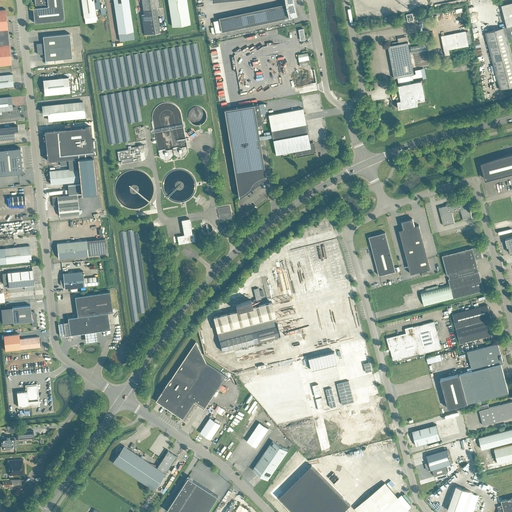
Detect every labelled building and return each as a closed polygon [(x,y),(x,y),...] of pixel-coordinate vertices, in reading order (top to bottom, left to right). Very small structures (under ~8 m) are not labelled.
[(33,7),(34,22),(64,19),(62,0),(34,0),(35,5),(36,5),(36,7),(33,7)] [(81,0),(84,17),(85,23),(87,23),(96,21),(95,16),(96,16),(94,7),(93,0),(81,0)] [(113,0),(119,41),(134,38),(128,0),(113,0)] [(159,7),(157,0),(141,0),(143,14),(141,14),(144,34),(159,32),(155,8),(159,7)] [(167,0),(172,26),(190,23),(186,0),(167,0)] [(211,0),(212,1),(217,0),(284,0),(285,4),(219,18),(221,31),(292,16),(292,15),(296,14),(294,6),(292,0),(211,0)] [(511,2),(501,5),(507,26),(485,32),(500,89),(511,86),(511,56),(507,39),(511,37),(511,2)] [(0,64),(11,64),(5,9),(0,9),(0,64)] [(445,55),(450,54),(449,49),(469,45),(466,30),(441,35),(445,55)] [(69,33),(43,36),(43,43),(37,44),(38,54),(44,53),(45,60),(72,57),(69,33)] [(392,45),(407,42),(406,36),(397,38),(398,41),(392,42),(392,45)] [(407,42),(392,45),(388,45),(394,78),(398,77),(399,85),(398,85),(400,96),(396,97),(399,108),(418,105),(417,101),(425,100),(421,80),(413,82),(412,78),(422,76),(421,68),(415,69),(416,73),(414,73),(408,42),(407,42)] [(411,52),(427,50),(426,43),(410,45),(411,52)] [(299,66),(309,64),(307,52),(297,54),(299,66)] [(0,86),(13,86),(12,73),(0,74),(0,86)] [(44,95),(70,92),(68,76),(43,79),(44,95)] [(12,106),(11,96),(0,96),(0,114),(1,114),(1,111),(9,110),(10,113),(16,113),(15,106),(12,106)] [(84,116),(83,101),(42,105),(43,113),(48,112),(49,120),(84,116)] [(258,103),(224,109),(238,196),(239,196),(239,197),(265,177),(265,176),(259,139),(265,138),(264,135),(259,136),(257,124),(256,119),(261,118),(258,103)] [(307,131),(302,108),(268,115),(272,139),(265,140),(266,143),(273,142),(275,154),(295,150),(296,154),(297,154),(313,151),(314,149),(313,142),(309,143),(308,137),(308,136),(309,136),(309,135),(309,134),(309,133),(308,133),(308,132),(307,131)] [(0,139),(15,138),(14,131),(18,130),(17,125),(0,127),(0,139)] [(51,142),(46,143),(48,159),(59,158),(59,159),(60,165),(68,164),(69,168),(79,167),(79,168),(80,183),(67,184),(68,188),(68,192),(68,193),(81,192),(81,193),(92,192),(96,191),(93,156),(97,155),(95,139),(91,140),(89,126),(50,130),(51,142)] [(143,147),(143,144),(138,145),(138,146),(131,147),(130,145),(128,146),(128,149),(117,151),(119,160),(121,159),(121,163),(141,159),(139,151),(141,151),(140,148),(143,147)] [(184,156),(187,151),(186,146),(158,151),(159,157),(164,160),(166,160),(166,161),(168,161),(168,159),(170,159),(173,154),(178,157),(180,157),(180,158),(183,158),(182,157),(184,156)] [(0,174),(21,173),(22,171),(20,147),(0,149),(0,174)] [(491,160),(482,163),(486,179),(511,171),(511,153),(510,154),(507,155),(496,158),(491,160)] [(77,167),(49,170),(50,184),(78,181),(77,167)] [(79,213),(77,193),(52,196),(53,206),(58,205),(59,216),(79,213)] [(10,204),(25,203),(25,195),(9,196),(10,204)] [(472,218),(467,200),(453,204),(451,205),(450,203),(446,204),(446,205),(439,207),(444,225),(454,222),(452,211),(460,209),(463,220),(472,218)] [(415,225),(413,217),(400,220),(403,229),(399,230),(411,273),(430,268),(419,224),(415,225)] [(192,233),(190,224),(189,218),(181,219),(184,234),(177,236),(178,243),(178,244),(195,241),(194,240),(193,233),(192,233)] [(379,275),(395,271),(385,232),(380,233),(381,233),(378,234),(376,236),(374,238),(373,241),(373,243),(374,245),(372,246),(378,270),(377,270),(379,275)] [(86,240),(57,243),(58,258),(88,255),(106,253),(104,238),(86,240)] [(0,263),(31,260),(30,245),(0,248),(0,263)] [(482,257),(479,246),(472,248),(472,247),(442,255),(447,275),(449,274),(450,278),(448,279),(450,284),(420,292),(424,306),(453,298),(483,290),(478,271),(477,271),(476,267),(477,267),(475,259),(482,257)] [(32,269),(7,272),(9,287),(23,285),(24,290),(31,289),(33,284),(34,284),(32,269)] [(63,279),(60,279),(61,284),(63,286),(64,286),(64,287),(84,285),(99,284),(98,276),(83,277),(83,270),(63,272),(63,279)] [(259,290),(258,287),(253,288),(255,298),(253,298),(254,299),(250,300),(250,299),(239,302),(238,299),(235,300),(236,303),(235,303),(237,310),(212,316),(221,350),(280,335),(271,301),(259,304),(258,299),(261,298),(260,296),(264,295),(263,289),(259,290)] [(65,335),(70,334),(110,328),(108,312),(112,311),(110,291),(75,296),(77,316),(67,317),(68,321),(63,322),(65,335)] [(30,304),(12,306),(14,322),(32,320),(32,326),(36,326),(38,324),(37,321),(35,320),(35,317),(37,315),(36,312),(34,311),(31,311),(30,304)] [(460,343),(491,334),(487,320),(491,319),(487,304),(452,314),(460,343)] [(435,325),(434,321),(408,328),(409,332),(406,332),(406,333),(387,338),(393,359),(419,353),(420,353),(441,348),(436,330),(440,329),(439,324),(435,325)] [(5,350),(40,346),(39,336),(19,338),(19,334),(3,335),(5,350)] [(203,409),(226,375),(205,361),(195,341),(170,378),(161,391),(161,392),(155,400),(182,418),(181,420),(186,423),(198,405),(203,409)] [(508,392),(501,363),(502,363),(497,343),(491,345),(467,351),(472,370),(460,373),(440,378),(448,408),(468,403),(468,402),(477,400),(478,404),(483,403),(482,399),(508,392)] [(256,354),(255,346),(235,350),(237,358),(256,354)] [(426,357),(428,363),(442,359),(440,353),(426,357)] [(224,392),(227,387),(221,383),(218,388),(224,392)] [(29,405),(38,404),(36,384),(26,385),(27,390),(17,391),(18,407),(23,406),(29,405)] [(511,416),(511,401),(489,407),(488,403),(478,406),(483,424),(511,416)] [(372,420),(368,406),(349,411),(352,425),(372,420)] [(209,439),(220,424),(214,420),(209,417),(199,432),(209,439)] [(256,447),(268,428),(259,422),(246,441),(256,447)] [(436,424),(412,431),(416,445),(440,439),(436,424)] [(482,449),(511,440),(511,428),(479,437),(482,449)] [(14,437),(14,436),(1,437),(2,448),(15,447),(15,446),(19,446),(18,439),(34,438),(33,430),(15,431),(16,437),(14,437)] [(268,479),(287,450),(272,440),(253,469),(268,479)] [(498,463),(511,459),(511,443),(494,448),(498,463)] [(156,467),(123,445),(112,462),(154,490),(165,473),(176,456),(177,456),(167,449),(167,450),(156,467)] [(429,462),(425,463),(427,470),(431,469),(432,469),(434,475),(448,470),(446,464),(450,463),(446,449),(427,455),(429,462)] [(23,463),(23,459),(8,460),(9,475),(24,474),(24,463),(23,463)] [(311,465),(279,497),(293,511),(345,511),(344,510),(350,504),(311,465)] [(460,476),(466,470),(463,466),(456,472),(460,476)] [(207,511),(218,496),(188,476),(166,510),(168,511),(207,511)] [(10,480),(3,480),(3,485),(7,485),(7,487),(12,486),(12,485),(15,485),(15,484),(21,484),(21,478),(15,479),(10,479),(10,480)] [(19,495),(23,488),(19,485),(14,492),(19,495)] [(454,511),(462,511),(470,491),(456,486),(447,509),(454,511)] [(398,497),(380,511),(410,511),(407,509),(410,506),(410,505),(401,494),(398,496),(398,497)] [(497,511),(511,511),(511,497),(501,500),(501,502),(502,505),(497,506),(498,510),(497,511)]
